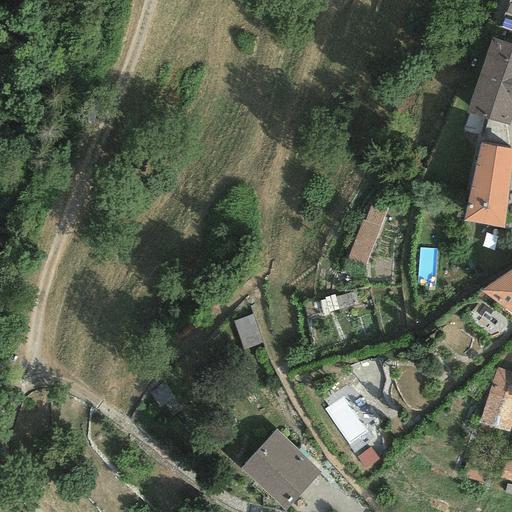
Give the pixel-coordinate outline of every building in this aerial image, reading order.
[(511,117),(511,45),(491,38),(465,112),(509,127),(511,117)] [(511,170),(511,150),(479,144),(463,220),(503,228),(511,170)] [(372,202),(344,257),(363,266),(391,211),(372,202)] [(511,268),(481,291),(511,313),(511,268)] [(250,315),(233,321),(241,343),(258,337),(250,315)] [(511,342),(497,358),(511,363),(511,342)] [(511,419),(511,373),(496,369),(479,423),(508,432),(511,419)] [(162,379),(155,374),(146,385),(159,403),(172,396),(162,379)] [(284,511),(319,473),(275,429),(240,469),(284,511)] [(511,461),(506,460),(500,477),(511,480),(511,461)]
